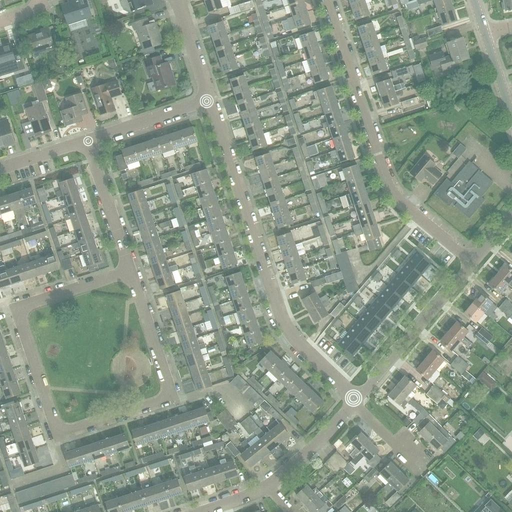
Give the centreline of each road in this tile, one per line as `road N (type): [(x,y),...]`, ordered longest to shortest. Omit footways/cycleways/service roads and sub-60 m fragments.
road 1 (residential): [(131,268),(14,307),(56,441),(178,401)]
road 2 (residential): [(353,399),(277,324),(207,103)]
road 3 (residential): [(470,262),(391,196),(325,0)]
road 4 (residential): [(353,399),(470,262)]
road 5 (residential): [(178,401),(131,268)]
road 6 (residential): [(131,268),(85,141)]
road 7 (residential): [(85,141),(207,103)]
road 8 (residential): [(268,486),(353,399)]
